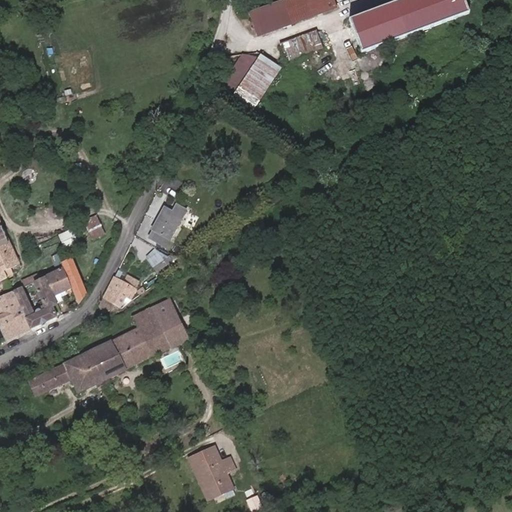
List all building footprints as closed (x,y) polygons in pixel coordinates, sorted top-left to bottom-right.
[(340,0),(283,0),(256,10),(265,33),(342,5),(340,0)] [(465,0),(401,0),(368,12),(382,47),(470,12),(465,0)] [(382,47),(368,12),(353,19),(365,53),(382,47)] [(328,46),(322,28),(285,42),(292,60),(328,46)] [(264,60),(259,66),(279,81),(283,75),(264,60)] [(251,117),(279,81),(259,66),(231,102),(251,117)] [(163,209),(148,240),(165,249),(185,212),(176,207),(172,214),(163,209)] [(97,216),(84,222),(90,238),(104,231),(97,216)] [(135,235),(143,239),(150,224),(142,220),(135,235)] [(0,223),(0,279),(3,279),(0,272),(0,269),(17,262),(0,223)] [(135,237),(128,250),(145,258),(151,246),(135,237)] [(54,269),(61,266),(59,261),(55,251),(48,254),(54,269)] [(159,254),(147,261),(154,273),(170,263),(168,259),(159,254)] [(72,290),(79,306),(86,293),(70,257),(59,261),(61,266),(72,290)] [(54,269),(43,275),(53,298),(66,292),(72,290),(61,266),(54,269)] [(44,306),(31,312),(18,286),(9,290),(27,329),(55,317),(51,309),(57,306),(57,305),(53,298),(43,275),(33,280),(44,306)] [(112,281),(102,300),(113,304),(121,308),(129,286),(112,281)] [(0,332),(4,340),(27,329),(9,290),(0,294),(0,332)] [(61,298),(67,295),(66,292),(53,298),(57,305),(63,302),(61,298)] [(102,300),(98,308),(102,315),(110,311),(113,304),(102,300)] [(136,331),(112,342),(125,370),(189,341),(169,301),(131,319),(136,331)] [(125,370),(112,342),(63,364),(71,379),(77,393),(125,370)] [(71,379),(63,364),(53,368),(52,366),(44,369),(46,372),(27,380),(34,396),(71,379)] [(217,451),(193,461),(210,501),(236,490),(228,470),(236,467),(230,454),(220,459),(217,451)] [(255,494),(244,501),(250,511),(254,511),(262,507),(255,494)]
